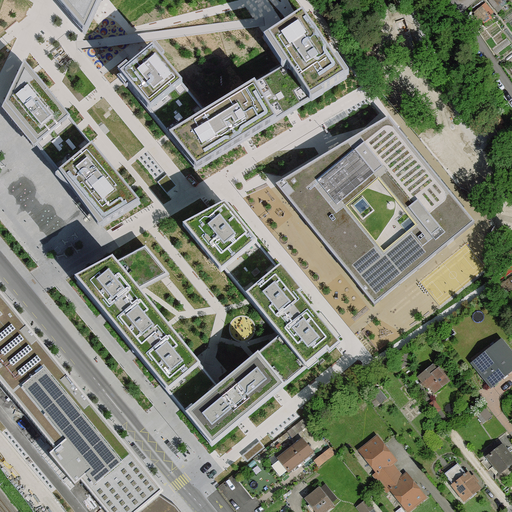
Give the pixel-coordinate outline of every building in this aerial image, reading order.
[(102,0),(54,0),(85,36),(102,0)] [(495,0),(493,3),(501,9),(508,0),(495,0)] [(305,13),(267,38),(285,67),(308,103),(348,79),(305,13)] [(148,113),(181,85),(152,50),(118,77),(148,113)] [(24,64),(4,107),(37,145),(69,118),(24,64)] [(279,121),(308,103),(285,67),(258,84),(279,121)] [(279,121),(258,84),(207,115),(170,138),(197,170),(279,121)] [(148,113),(170,138),(207,115),(181,85),(148,113)] [(509,127),(500,115),(487,124),(492,130),(496,127),(500,133),(509,127)] [(69,118),(37,145),(60,174),(92,147),(69,118)] [(475,224),(389,118),(277,186),(375,306),(475,224)] [(60,174),(101,228),(140,205),(92,147),(60,174)] [(221,272),(225,269),(257,242),(226,204),(183,226),(221,272)] [(225,269),(246,295),(279,269),(257,242),(225,269)] [(125,257),(76,282),(107,317),(141,290),(168,275),(146,246),(125,257)] [(246,295),(279,335),(311,308),(279,269),(246,295)] [(141,290),(107,317),(138,355),(171,328),(141,290)] [(164,492),(0,293),(0,384),(55,451),(49,456),(75,487),(80,482),(104,511),(138,511),(160,495),(164,492)] [(279,335),(258,352),(285,385),(338,340),(311,308),(279,335)] [(171,328),(138,355),(168,391),(201,364),(171,328)] [(511,369),(511,352),(501,340),(473,363),(492,386),(511,369)] [(405,350),(399,355),(407,365),(413,360),(405,350)] [(258,352),(217,385),(244,418),(285,385),(258,352)] [(399,355),(392,361),(399,371),(407,365),(399,355)] [(201,364),(168,391),(174,399),(211,444),(244,418),(217,385),(207,371),(201,364)] [(433,366),(419,377),(425,385),(428,383),(435,393),(450,381),(440,369),(437,370),(433,366)] [(379,475),(382,473),(397,461),(378,437),(360,451),(379,475)] [(312,455),(301,441),(278,459),(289,472),(312,455)] [(511,463),(511,456),(503,446),(489,457),(501,473),(511,463)] [(454,484),(467,475),(459,465),(446,474),(454,484)] [(381,484),(387,479),(382,473),(379,475),(376,477),(381,484)] [(481,489),(469,473),(467,475),(454,484),(453,485),(465,501),(481,489)] [(426,498),(408,474),(392,486),(390,488),(408,511),(426,498)] [(390,488),(392,486),(387,479),(381,484),(386,491),(390,488)] [(326,511),(334,506),(320,488),(306,499),(316,511),(326,511)] [(180,511),(175,505),(160,495),(138,511),(180,511)] [(367,511),(374,507),(370,502),(362,509),(364,511),(367,511)]
